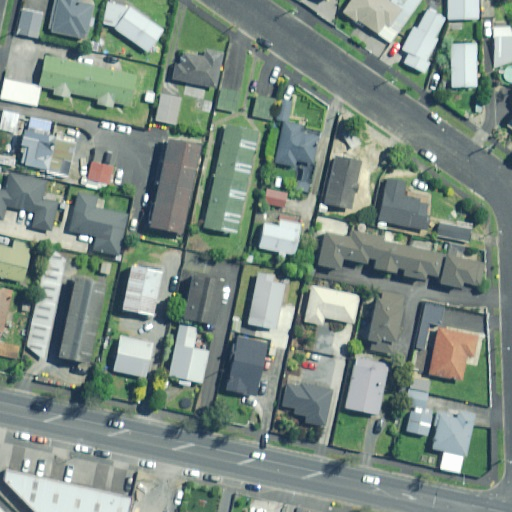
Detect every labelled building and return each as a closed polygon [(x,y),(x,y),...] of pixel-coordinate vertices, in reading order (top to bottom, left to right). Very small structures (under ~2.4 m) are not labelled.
[(58,0),(51,32),(84,40),(92,7),(75,2),(75,0),(58,0)] [(397,0),(396,0),(350,0),(342,13),(360,24),(361,23),(391,43),(419,0),(397,0)] [(477,0),(447,0),(447,20),(478,19),(477,0)] [(162,31),(128,7),(107,3),(102,25),(114,27),(113,28),(147,52),(162,31)] [(444,18),(426,9),(417,27),(414,26),(401,50),(409,54),(404,63),(424,74),(431,61),(428,59),(438,40),(434,38),(444,18)] [(43,16),(22,11),(16,34),(37,39),(43,16)] [(511,37),(511,38),(510,27),(493,29),(497,65),(511,63),(511,37)] [(476,87),(476,45),(450,45),(450,87),(476,87)] [(224,54),(204,50),(203,56),(183,51),(180,64),(175,63),(172,80),(217,89),(224,54)] [(252,54),(229,50),(217,109),(240,114),(252,54)] [(137,76),(46,57),(40,87),(54,90),(52,95),(69,98),(70,94),(97,99),(96,104),(113,108),(114,103),(131,107),(137,76)] [(280,65),(263,62),(253,117),(270,120),(280,65)] [(41,88),(4,80),(0,99),(37,107),(41,88)] [(182,100),(161,96),(156,121),(176,125),(182,100)] [(319,131),(303,128),(304,123),(299,122),(288,120),(292,101),(280,99),(276,120),(282,121),(274,163),(293,167),(295,161),(313,164),(319,131)] [(210,106),(195,102),(192,111),(208,115),(210,106)] [(261,135),(225,126),(201,226),(237,235),(261,135)] [(21,165),(62,173),(64,161),(71,162),(75,141),(23,131),(20,148),(24,149),(21,165)] [(363,145),(348,134),(339,146),(354,157),(363,145)] [(203,145),(166,137),(146,225),(183,233),(203,145)] [(114,168),(92,163),(86,186),(108,192),(114,168)] [(312,171),(299,167),(293,189),(306,192),(312,171)] [(46,180),(9,171),(4,192),(0,190),(0,222),(2,223),(6,207),(35,214),(31,229),(51,234),(58,205),(41,201),(46,180)] [(356,178),(339,174),(332,203),(349,208),(356,178)] [(379,221),(425,230),(430,203),(403,198),(406,184),(387,180),(379,221)] [(286,194),(265,189),(263,204),(283,208),(286,194)] [(107,200),(78,194),(69,233),(96,238),(94,251),(117,256),(126,215),(104,211),(107,200)] [(474,227),(439,220),(435,238),(470,245),(474,227)] [(285,258),(286,254),(294,256),(302,226),(281,221),(279,228),(265,225),(259,248),(277,252),(276,256),(285,258)] [(425,275),(439,278),(444,252),(374,237),(349,232),(348,238),(324,233),(317,266),(339,271),(341,259),(366,264),(367,259),(374,260),(372,270),(423,281),(425,275)] [(32,246),(15,242),(13,250),(0,246),(0,277),(23,283),(32,246)] [(444,252),(439,278),(438,284),(460,289),(461,283),(478,286),(483,260),(444,252)] [(45,258),(27,347),(39,357),(45,359),(64,261),(45,258)] [(111,266),(101,262),(97,272),(108,276),(111,266)] [(160,272),(130,267),(121,310),(151,316),(160,272)] [(223,280),(192,273),(181,319),(212,327),(223,280)] [(110,283),(75,275),(56,358),(91,366),(110,283)] [(304,316),(303,322),(322,326),(324,318),(353,324),(359,297),(312,286),(310,296),(302,294),(298,315),(304,316)] [(268,294),(243,288),(237,318),(262,324),(268,294)] [(13,292),(0,289),(0,332),(3,333),(13,292)] [(406,297),(379,291),(372,321),(367,341),(373,342),(371,352),(393,357),(396,344),(406,297)] [(439,326),(441,315),(432,313),(429,324),(439,326)] [(424,351),(429,324),(418,322),(413,349),(424,351)] [(197,328),(179,324),(168,376),(179,379),(178,384),(189,386),(190,381),(202,383),(212,331),(197,328)] [(266,334),(237,329),(234,344),(231,344),(228,362),(231,363),(226,391),(256,396),(266,334)] [(437,330),(428,376),(461,383),(466,358),(473,359),(477,338),(437,330)] [(153,344),(120,337),(112,371),(146,378),(153,344)] [(20,347),(0,341),(0,357),(17,361),(20,347)] [(379,415),(389,365),(377,363),(378,356),(357,352),(345,409),(379,415)] [(426,437),(433,411),(424,409),(431,383),(410,377),(403,405),(410,407),(404,431),(426,437)] [(301,384),(300,387),(287,384),(281,406),(293,409),(292,414),(306,417),(304,423),(324,427),(332,391),(301,384)] [(460,402),(439,397),(432,425),(437,427),(434,439),(431,449),(444,452),(439,469),(459,474),(463,455),(466,456),(476,416),(458,411),(460,402)] [(120,511),(123,498),(0,472),(0,491),(19,511),(120,511)]
